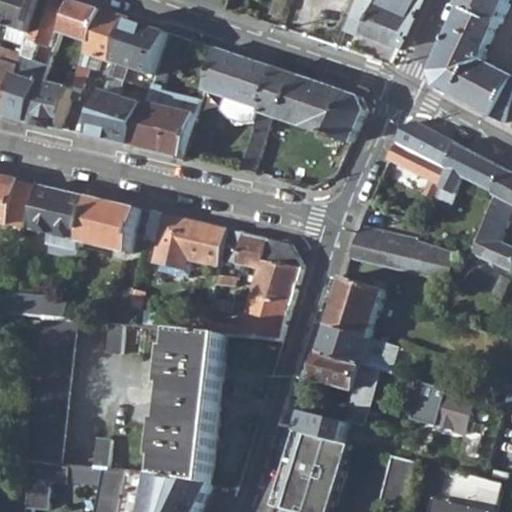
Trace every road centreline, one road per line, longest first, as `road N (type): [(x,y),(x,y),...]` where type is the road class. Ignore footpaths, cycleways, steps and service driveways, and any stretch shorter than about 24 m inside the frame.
road 1 (residential): [(338,226),(0,144)]
road 2 (residential): [(338,226),(252,511)]
road 3 (residential): [(132,0),(404,91)]
road 4 (residential): [(404,91),(338,226)]
road 5 (residential): [(511,148),(404,91)]
